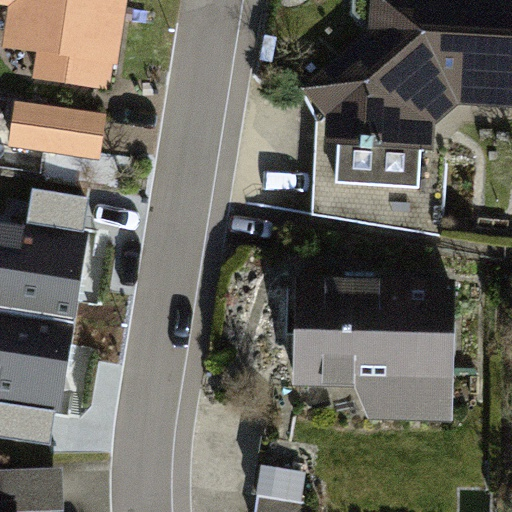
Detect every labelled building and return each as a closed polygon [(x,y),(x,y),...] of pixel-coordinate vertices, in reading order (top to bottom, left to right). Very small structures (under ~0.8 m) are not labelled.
[(4,46),(38,51),(33,77),(112,90),(128,0),(0,0),(0,6),(10,9),(4,46)] [(511,106),(511,0),(372,0),(371,30),(300,85),(327,119),(326,141),(338,142),(336,181),(417,186),(420,148),(431,149),(432,125),(458,103),(511,106)] [(109,115),(17,101),(10,146),(102,160),(109,115)] [(91,230),(0,215),(0,401),(63,412),(91,230)] [(455,276),(295,276),(294,385),(352,385),(365,419),(455,419),(455,276)] [(274,462),(268,511),(320,511),(326,469),(274,462)] [(0,468),(0,500),(18,500),(18,510),(65,509),(64,467),(0,468)] [(0,500),(0,511),(18,511),(18,510),(18,500),(0,500)]
